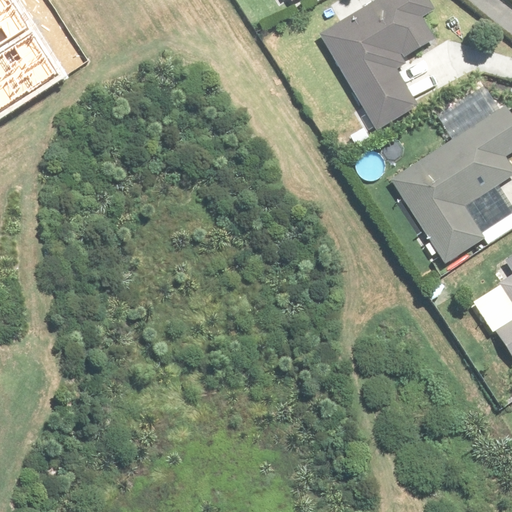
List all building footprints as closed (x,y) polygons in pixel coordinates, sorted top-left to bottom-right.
[(432,15),(423,0),(393,0),(323,40),(376,133),(416,110),(391,67),(433,43),(421,21),(432,15)] [(0,53),(19,42),(0,11),(0,53)] [(0,112),(45,85),(19,42),(0,53),(0,112)] [(511,151),(511,118),(507,111),(392,184),(446,268),(484,243),(463,211),(511,179),(511,175),(501,159),(511,151)] [(511,262),(507,266),(511,273),(511,281),(473,306),(492,338),(496,335),(511,360),(511,262)]
